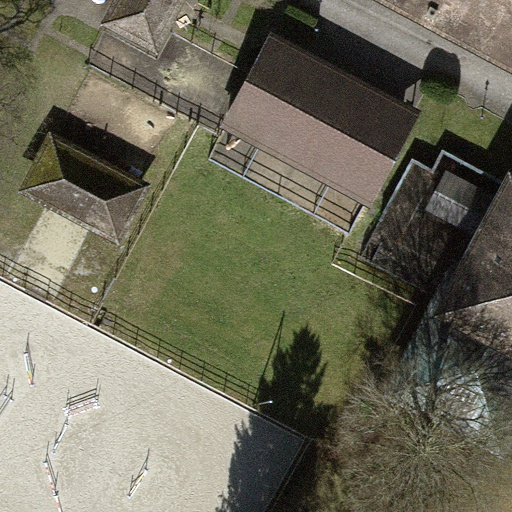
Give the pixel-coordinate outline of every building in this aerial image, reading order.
[(190,0),(121,0),(110,22),(163,50),(190,0)] [(511,0),(397,0),(511,60),(511,0)] [(280,18),(229,110),(382,195),(433,103),(280,18)] [(132,234),(158,176),(59,132),(33,189),(132,234)] [(374,248),(451,288),(508,179),(431,139),(374,248)] [(511,171),(508,179),(451,288),(438,314),(511,351),(511,171)]
